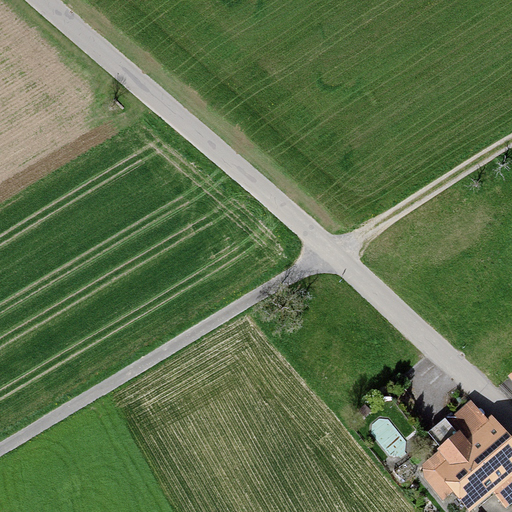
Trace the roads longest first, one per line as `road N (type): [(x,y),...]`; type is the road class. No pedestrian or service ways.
road 1 (unclassified): [(511,420),(27,0)]
road 2 (track): [(320,255),(511,141)]
